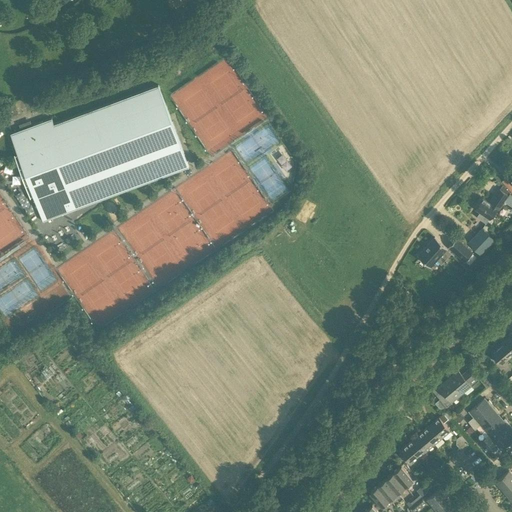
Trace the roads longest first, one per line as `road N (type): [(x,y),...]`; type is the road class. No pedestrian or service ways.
road 1 (tertiary): [(315,511),(394,392),(511,280)]
road 2 (track): [(234,511),(331,381),(393,265)]
road 3 (unknown): [(136,511),(58,418),(16,440),(0,431)]
road 4 (residential): [(393,265),(434,207),(511,124)]
